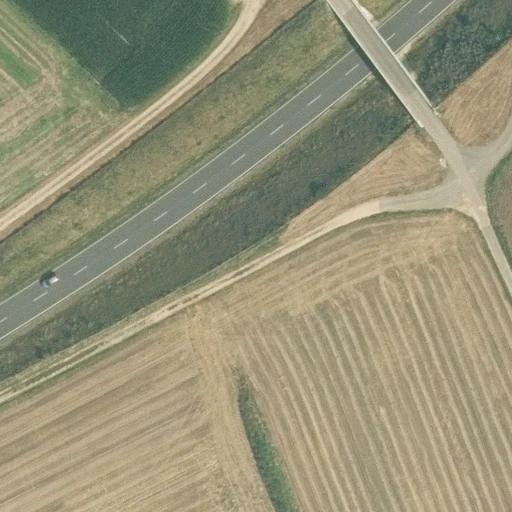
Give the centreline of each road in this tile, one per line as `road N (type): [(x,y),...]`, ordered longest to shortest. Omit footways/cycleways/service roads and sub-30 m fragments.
road 1 (track): [(511,62),(467,175),(407,192),(238,269),(0,392)]
road 2 (primary): [(0,322),(202,185),(434,0)]
road 3 (track): [(511,270),(467,175),(336,0)]
road 4 (track): [(222,55),(0,224)]
